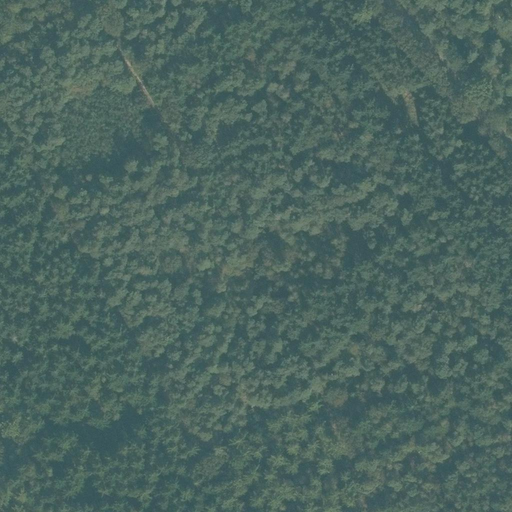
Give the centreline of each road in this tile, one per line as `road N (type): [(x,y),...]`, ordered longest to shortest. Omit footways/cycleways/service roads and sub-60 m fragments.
road 1 (track): [(109,0),(331,380)]
road 2 (track): [(0,89),(205,439)]
road 3 (unclassified): [(511,147),(388,0)]
road 4 (track): [(73,511),(0,374)]
road 5 (track): [(205,439),(331,380)]
